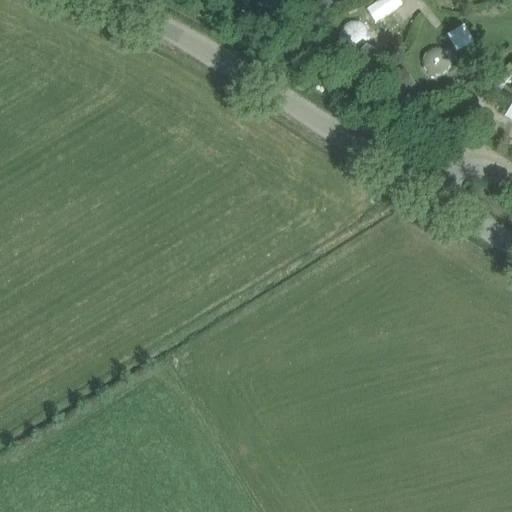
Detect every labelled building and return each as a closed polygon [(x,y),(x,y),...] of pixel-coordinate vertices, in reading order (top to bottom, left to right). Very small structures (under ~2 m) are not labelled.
[(281,5),(282,3),(285,0),(284,0),(257,0),(260,3),(262,5),(264,6),(267,8),(271,8),(274,8),(278,7),(281,5)] [(371,34),(370,34),(369,30),(367,27),(364,24),(360,22),(356,21),(351,21),(347,23),(344,25),(342,27),(341,29),(340,31),(339,35),(339,39),(340,43),(342,46),(345,49),(348,51),(352,52),(357,52),(359,52),(362,51),(366,48),(368,45),(369,43),(370,39),(371,39),(371,34)] [(448,51),(447,51),(444,49),(440,47),(436,47),(432,47),(429,49),(426,51),(424,53),(421,58),(421,61),(421,63),(421,66),(422,68),(423,71),(425,73),(427,74),(429,76),(431,77),(434,77),(437,78),(439,77),(442,77),(446,74),(448,72),(450,70),(451,65),(452,62),(451,58),(450,55),(451,55),(448,51)] [(511,55),(497,60),(503,77),(511,74),(511,55)] [(415,86),(403,69),(385,81),(397,98),(415,86)] [(447,119),(435,123),(441,138),(453,134),(447,119)]
